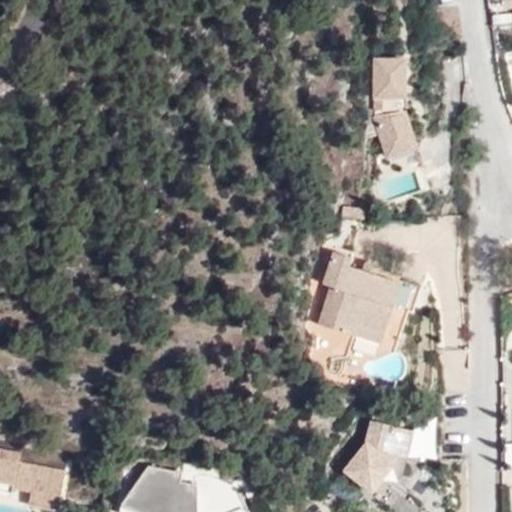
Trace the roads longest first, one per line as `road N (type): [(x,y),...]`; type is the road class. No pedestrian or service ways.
road 1 (residential): [(488,511),(487,244),(489,227),(511,207)]
road 2 (residential): [(470,0),(483,84),(511,161)]
